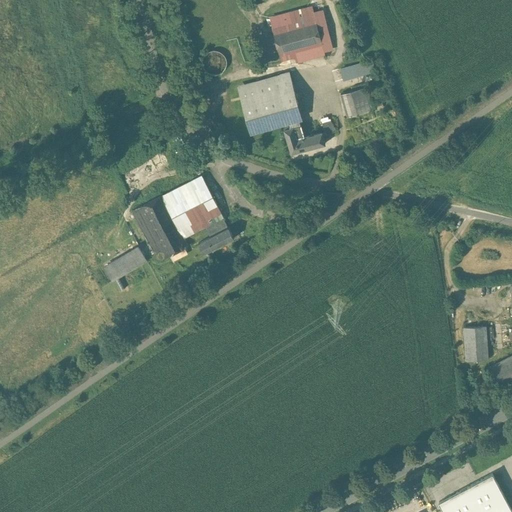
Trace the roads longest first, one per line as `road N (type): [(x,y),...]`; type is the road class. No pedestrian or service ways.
road 1 (unclassified): [(141,0),(161,88),(228,157),(262,172),(511,224)]
road 2 (primary): [(511,409),(319,511)]
road 3 (track): [(161,88),(0,162)]
